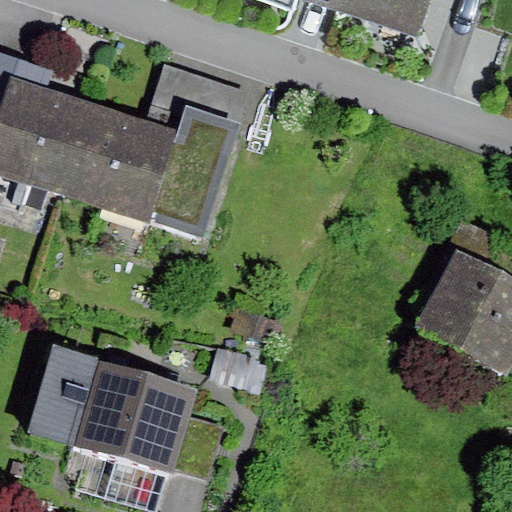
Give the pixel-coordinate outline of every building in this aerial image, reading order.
[(336,0),(419,28),(428,0),(336,0)] [(53,73),(0,55),(0,179),(64,200),(93,109),(46,94),(53,73)] [(176,137),(93,109),(64,200),(150,226),(205,242),(241,130),(185,111),(176,137)] [(447,247),(454,251),(412,332),(507,382),(511,372),(511,284),(482,268),(497,238),(461,219),(447,247)] [(199,390),(54,347),(29,433),(90,451),(79,488),(156,511),(168,471),(175,473),(190,417),(199,390)] [(225,426),(190,417),(175,473),(209,482),(225,426)]
